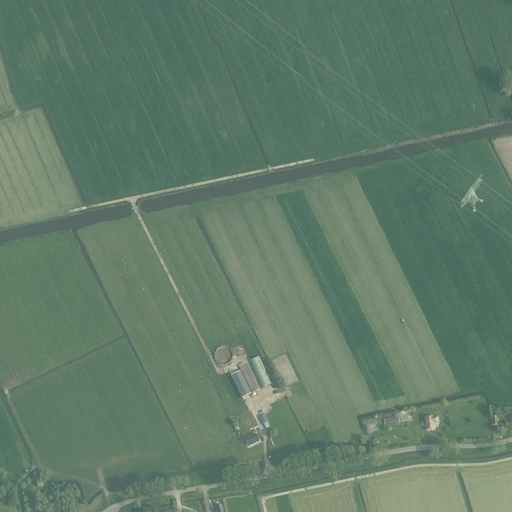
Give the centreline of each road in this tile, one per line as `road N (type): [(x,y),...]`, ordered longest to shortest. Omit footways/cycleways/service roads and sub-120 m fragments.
road 1 (unclassified): [(104,511),(397,450),(511,439)]
road 2 (track): [(268,475),(266,434),(250,405),(264,399),(245,359),(218,372),(129,199)]
road 3 (track): [(70,211),(312,160)]
